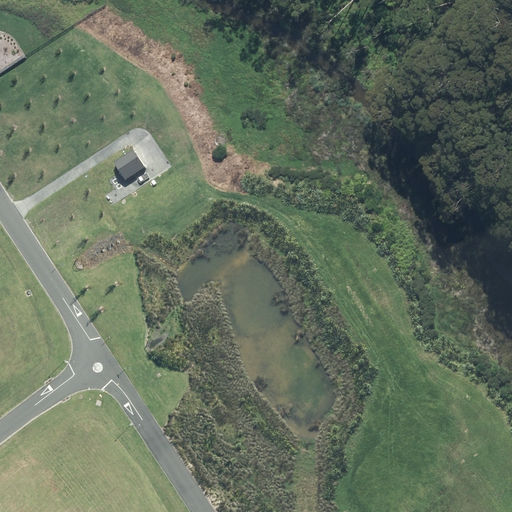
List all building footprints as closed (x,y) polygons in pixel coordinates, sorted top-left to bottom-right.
[(24,99),(30,106),(46,93),(40,87),(24,99)] [(144,166),(132,147),(112,161),(124,179),(144,166)] [(68,223),(56,207),(50,211),(62,227),(68,223)] [(46,220),(38,225),(61,260),(69,254),(46,220)] [(74,227),(66,231),(74,250),(82,246),(74,227)]
